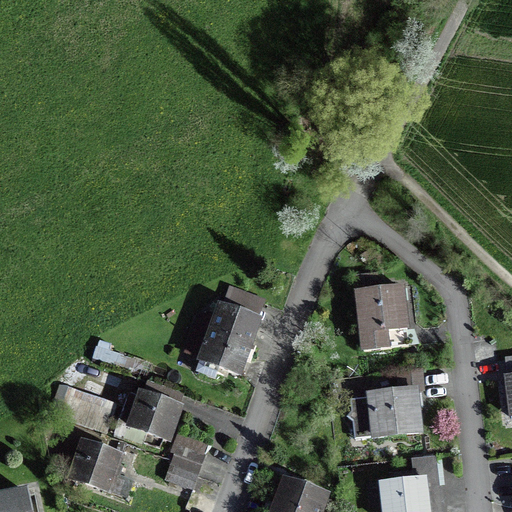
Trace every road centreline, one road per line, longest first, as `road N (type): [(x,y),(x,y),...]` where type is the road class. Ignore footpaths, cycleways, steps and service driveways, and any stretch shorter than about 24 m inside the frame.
road 1 (residential): [(228,511),(313,267),(342,210),(437,275),(452,305),(478,511)]
road 2 (track): [(511,285),(377,159)]
road 3 (track): [(377,159),(463,0)]
